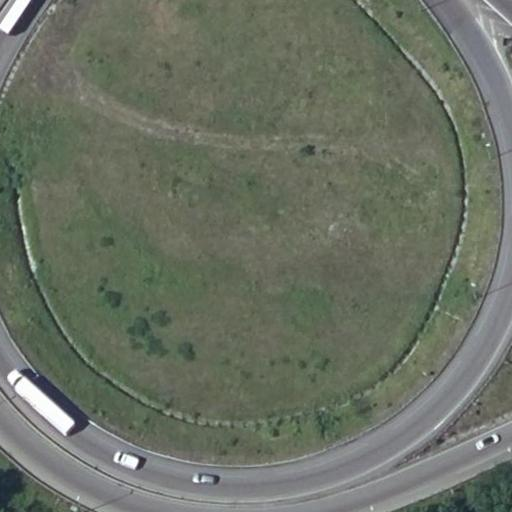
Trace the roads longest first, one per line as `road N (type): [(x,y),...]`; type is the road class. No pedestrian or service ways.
road 1 (motorway): [(511,266),(475,348),(435,399),(390,438),(326,471),(282,482),(191,486),(114,462),(44,421),(0,370)]
road 2 (motorway): [(306,511),(511,432)]
road 3 (motorway): [(0,425),(66,478),(152,511)]
road 4 (motorway): [(435,0),(474,50),(511,139)]
